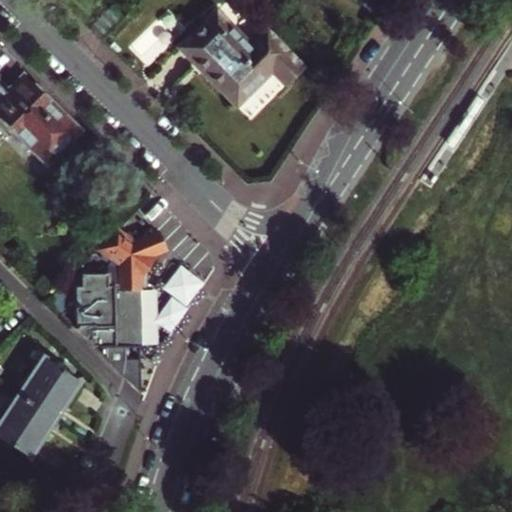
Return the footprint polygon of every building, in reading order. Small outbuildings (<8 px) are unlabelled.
[(103,40),(131,12),(119,1),(91,29),(103,40)] [(287,83),(303,67),(266,29),(251,45),(217,11),(181,46),(238,104),(273,69),(287,83)] [(7,91),(0,84),(0,117),(47,164),(82,128),(25,72),(7,91)] [(118,228),(100,247),(124,265),(123,275),(85,274),(85,287),(78,287),(78,327),(96,345),(101,345),(101,346),(109,346),(109,358),(127,376),(127,346),(142,346),(143,286),(148,286),(148,271),(149,271),(155,262),(152,256),(166,250),(165,247),(167,243),(165,237),(161,234),(160,232),(138,240),(118,228)] [(46,356),(20,394),(57,418),(82,380),(46,356)] [(57,418),(20,394),(0,423),(0,433),(32,455),(57,418)]
